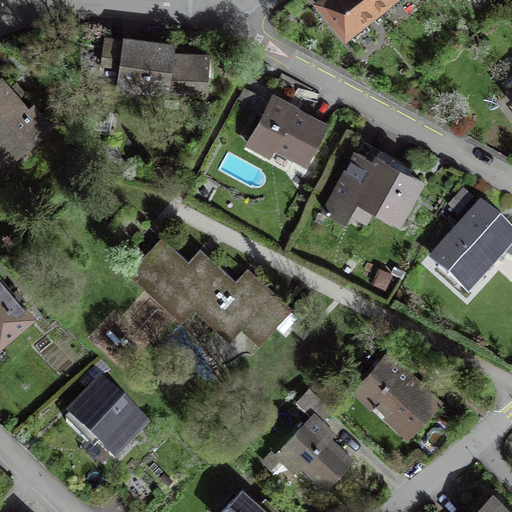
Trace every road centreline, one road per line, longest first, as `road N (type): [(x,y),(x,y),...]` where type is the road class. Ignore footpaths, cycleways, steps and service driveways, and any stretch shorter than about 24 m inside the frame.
road 1 (residential): [(226,14),(281,57),(511,182)]
road 2 (residential): [(226,14),(101,6),(0,23)]
road 3 (residential): [(390,511),(511,409)]
